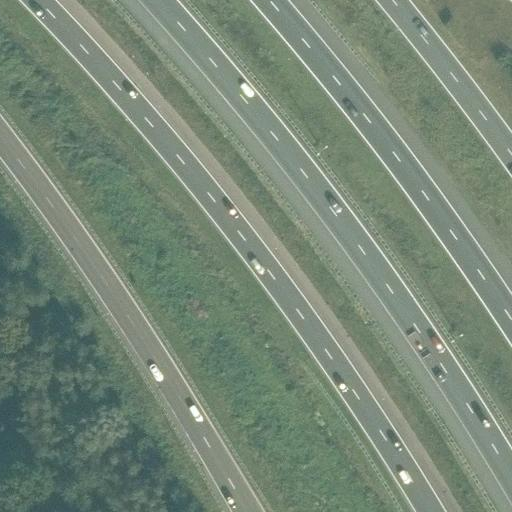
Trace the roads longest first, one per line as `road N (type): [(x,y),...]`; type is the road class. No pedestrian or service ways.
road 1 (trunk): [(33,0),(271,278),(428,511)]
road 2 (motorway): [(153,0),(373,269),(511,482)]
road 3 (trunk): [(0,143),(111,295),(244,511)]
road 4 (motorway): [(511,325),(398,162),(265,0)]
road 5 (trunk): [(511,161),(385,0)]
